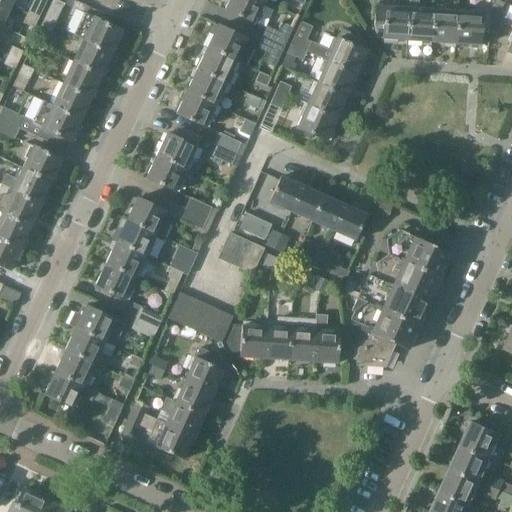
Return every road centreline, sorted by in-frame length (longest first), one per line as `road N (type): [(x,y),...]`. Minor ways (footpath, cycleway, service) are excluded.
road 1 (residential): [(232,300),(194,283),(257,139),(501,247)]
road 2 (residential): [(0,394),(169,29)]
road 3 (residential): [(181,511),(0,427)]
road 4 (residential): [(383,511),(446,375)]
road 5 (residential): [(446,375),(501,247)]
